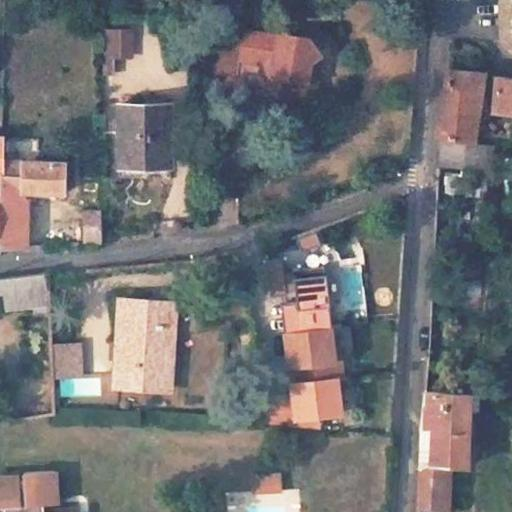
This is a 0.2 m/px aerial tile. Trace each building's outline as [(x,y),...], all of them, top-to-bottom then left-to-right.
[(511,0),(501,0),(503,40),(511,48),(511,0)] [(134,58),(134,27),(106,27),(106,58),(134,58)] [(320,55),(308,38),(278,32),(278,36),(244,30),(240,59),(266,64),(264,74),(260,76),(258,93),(312,103),(315,83),(307,81),(310,63),(320,55)] [(315,83),(320,55),(310,63),(307,81),(315,83)] [(478,74),(448,70),(443,98),(440,123),(438,134),(435,158),(438,158),(460,160),(460,170),(490,175),(491,147),(468,144),(478,74)] [(511,79),(496,77),(492,111),(511,112),(511,79)] [(120,165),(169,164),(168,105),(165,104),(164,99),(147,99),(147,105),(118,105),(120,165)] [(65,192),(66,162),(1,160),(0,168),(0,216),(14,217),(16,200),(24,200),(24,190),(65,192)] [(0,247),(26,246),(27,200),(24,200),(16,200),(14,217),(0,216),(0,247)] [(82,211),(83,241),(101,241),(100,211),(82,211)] [(314,231),(295,239),(301,253),(320,245),(314,231)] [(284,259),(268,261),(272,298),(288,296),(288,293),(296,292),(301,331),(334,326),(326,267),(294,271),(294,272),(285,273),(284,259)] [(44,276),(0,280),(0,297),(4,297),(5,312),(45,308),(44,276)] [(173,306),(119,303),(114,345),(118,345),(115,381),(137,384),(136,389),(163,393),(166,348),(171,349),(173,306)] [(301,331),(286,333),(293,384),(339,378),(345,378),(342,358),(336,359),(332,327),(301,331)] [(75,345),(47,346),(49,376),(76,375),(75,345)] [(339,378),(293,384),(295,396),(265,400),(268,426),(321,429),(319,416),(343,413),(339,378)] [(470,395),(426,393),(425,414),(424,431),(436,431),(434,464),(422,469),(420,511),(424,511),(446,511),(448,467),(468,468),(470,395)] [(511,396),(491,396),(490,408),(511,408),(511,396)] [(0,511),(59,511),(58,469),(24,472),(24,477),(0,478),(0,511)] [(254,485),(255,499),(263,498),(281,496),(279,483),(254,485)]
